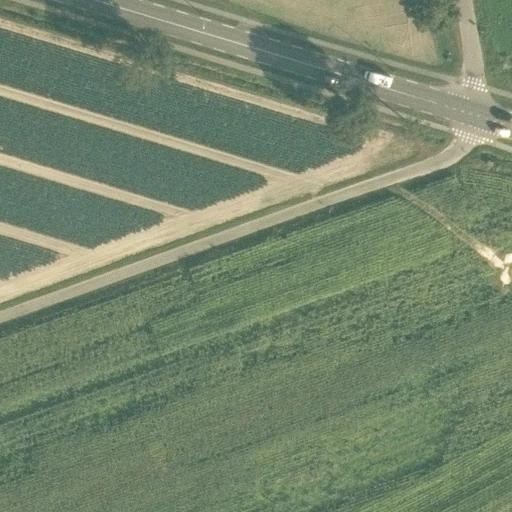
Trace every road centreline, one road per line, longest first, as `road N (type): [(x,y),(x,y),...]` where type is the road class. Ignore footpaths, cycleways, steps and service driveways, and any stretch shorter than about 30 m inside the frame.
road 1 (unclassified): [(474,118),(458,148),(423,165),(0,316)]
road 2 (primary): [(474,118),(75,0)]
